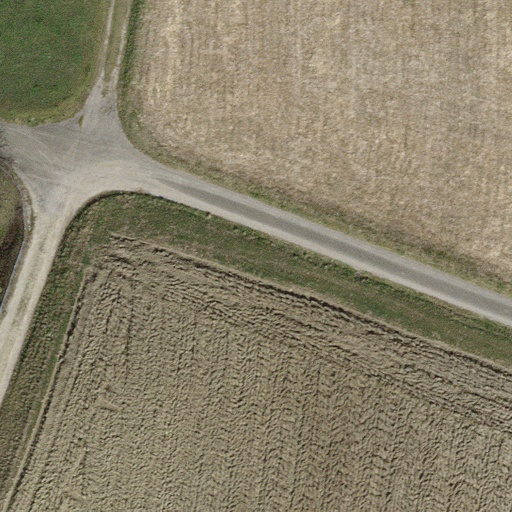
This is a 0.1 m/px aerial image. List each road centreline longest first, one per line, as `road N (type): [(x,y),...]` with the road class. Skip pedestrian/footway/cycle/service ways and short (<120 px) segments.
road 1 (track): [(511,306),(86,151),(0,140)]
road 2 (track): [(0,389),(86,151)]
road 3 (track): [(120,0),(112,77),(86,151)]
